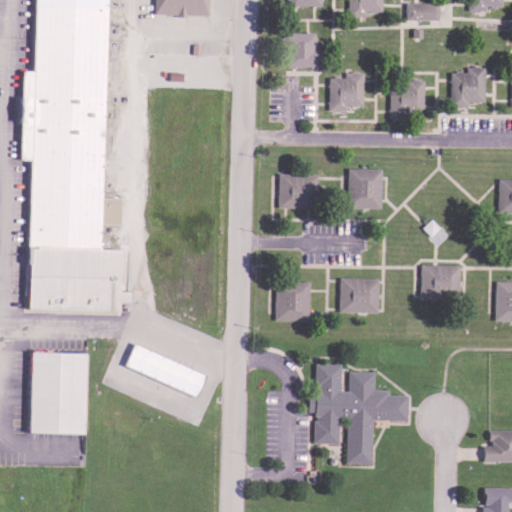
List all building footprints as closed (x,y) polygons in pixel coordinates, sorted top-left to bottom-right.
[(30,0),(28,71),(20,70),(18,157),(27,157),(24,248),(97,249),(98,224),(119,224),(119,196),(101,195),(106,0),(30,0)] [(149,0),(149,16),(205,17),(205,0),(149,0)] [(379,0),(345,0),(345,11),(379,12),(379,0)] [(435,0),(403,0),(403,16),(436,17),(436,0),(435,0)] [(499,0),(465,0),(465,8),(484,8),(485,3),(499,4),(499,0)] [(280,64),(318,64),(318,46),(313,46),(313,29),(281,29),(280,64)] [(482,64),(463,64),(463,69),(448,69),(447,104),(465,104),(465,99),(482,100),(482,64)] [(360,103),(360,71),(326,71),(326,108),(344,108),(344,103),(360,103)] [(422,77),(403,77),(402,82),(387,82),(386,113),(421,114),(422,77)] [(343,205),(378,205),(378,166),(344,165),(343,205)] [(315,171),(275,171),(274,205),(314,206),(315,171)] [(24,248),(23,309),(114,311),(116,250),(97,249),(24,248)] [(457,287),(457,262),(416,262),(416,297),(448,296),(448,287),(457,287)] [(335,309),(375,310),(376,276),(336,275),(335,309)] [(307,279),(272,278),(272,318),(306,318),(307,279)] [(511,278),(492,278),(491,318),(511,318),(511,278)] [(125,364),(193,396),(203,376),(134,344),(125,364)] [(24,352),(23,433),(84,433),(85,352),(24,352)] [(369,417),(404,417),(405,392),(385,391),(385,386),(371,386),(371,368),(345,368),(345,388),(337,388),(338,361),(312,360),(312,389),(304,389),(304,408),(311,408),(310,440),(341,441),(340,460),(369,461),(369,417)] [(479,457),(511,457),(511,426),(485,426),(485,443),(479,443),(479,457)] [(477,511),(504,511),(505,497),(509,497),(510,485),(480,484),(480,502),(478,502),(477,511)]
